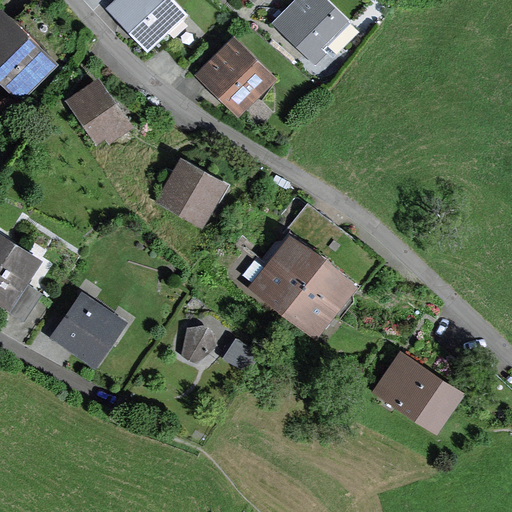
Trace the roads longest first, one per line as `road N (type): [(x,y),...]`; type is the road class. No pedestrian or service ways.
road 1 (residential): [(72,0),(183,113),(347,212),(441,282),(511,350)]
road 2 (residential): [(111,398),(0,337)]
